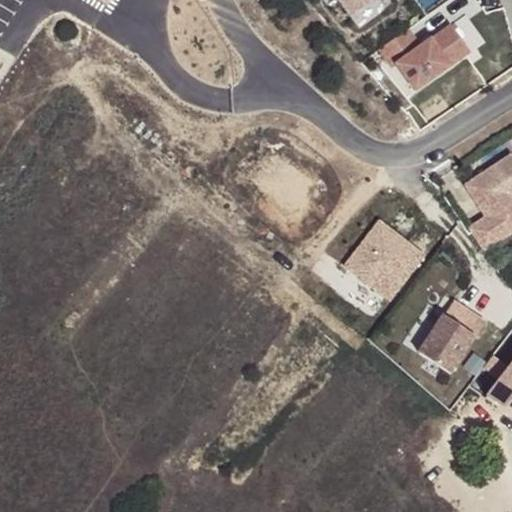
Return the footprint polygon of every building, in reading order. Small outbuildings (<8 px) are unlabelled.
[(337,0),(350,17),(374,0),(337,0)] [(408,30),(380,51),(393,69),(397,66),(415,93),(470,54),(451,26),(421,48),(408,30)] [(470,227),(483,250),(511,231),(511,189),(509,186),(511,184),(511,154),(511,155),(466,184),(486,217),(470,227)] [(463,309),(453,302),(444,317),(453,323),(463,309)] [(463,309),(453,323),(475,337),(484,323),(463,309)] [(450,375),(475,337),(453,323),(444,317),(435,329),(421,351),(419,354),(450,375)] [(497,363),(494,361),(472,389),(511,415),(511,349),(509,347),(497,363)]
